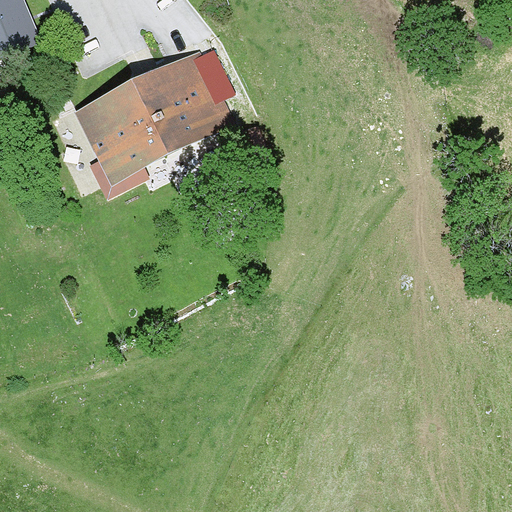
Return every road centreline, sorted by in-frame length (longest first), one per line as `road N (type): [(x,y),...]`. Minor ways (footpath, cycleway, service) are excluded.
road 1 (track): [(381,0),(413,113),(421,222),(415,310),(462,511)]
road 2 (track): [(0,438),(34,466),(134,511)]
